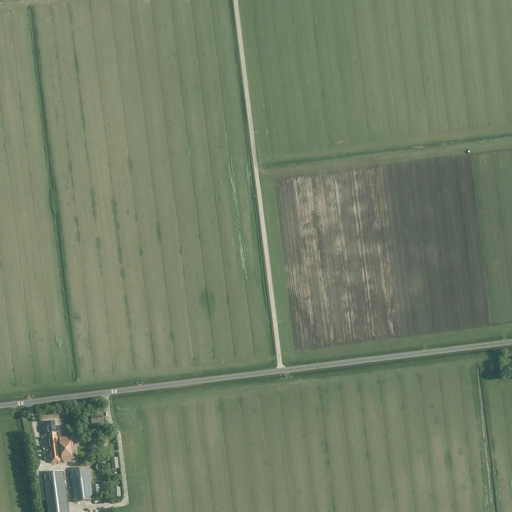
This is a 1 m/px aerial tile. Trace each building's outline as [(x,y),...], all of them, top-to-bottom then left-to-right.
[(102,416),(91,417),(91,424),(102,423),(102,416)] [(55,432),(54,422),(46,423),(46,428),(47,427),(48,433),(46,433),(50,464),(61,462),(59,450),(61,450),(62,460),(74,459),(72,436),(59,438),(60,448),(59,449),(57,432),(55,432)] [(98,472),(107,472),(107,462),(98,462),(98,472)] [(93,500),(89,468),(69,470),(73,503),(93,500)] [(67,511),(63,471),(47,473),(46,472),(42,472),(47,511),(67,511)] [(109,484),(94,484),(95,495),(109,494),(109,484)]
